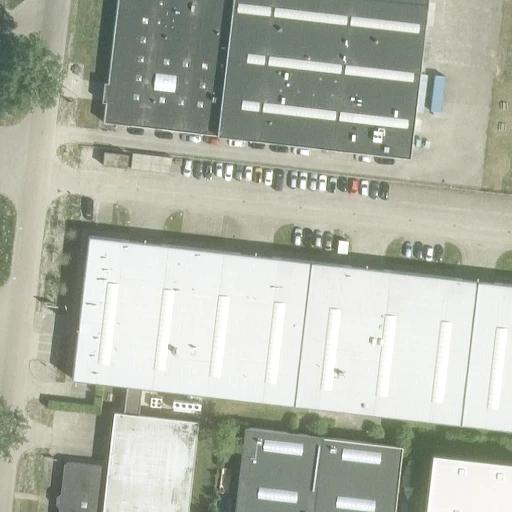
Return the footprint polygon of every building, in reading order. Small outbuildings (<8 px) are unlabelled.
[(116,0),(103,123),(409,159),(427,0),(116,0)] [(101,167),(126,169),(127,156),(103,153),(101,167)] [(71,380),(511,431),(511,285),(88,236),(71,380)] [(186,511),(196,422),(113,412),(107,467),(68,462),(63,465),(57,511),(186,511)] [(393,511),(401,447),(322,437),(244,428),(234,511),(393,511)] [(511,511),(511,461),(430,452),(423,511),(511,511)]
